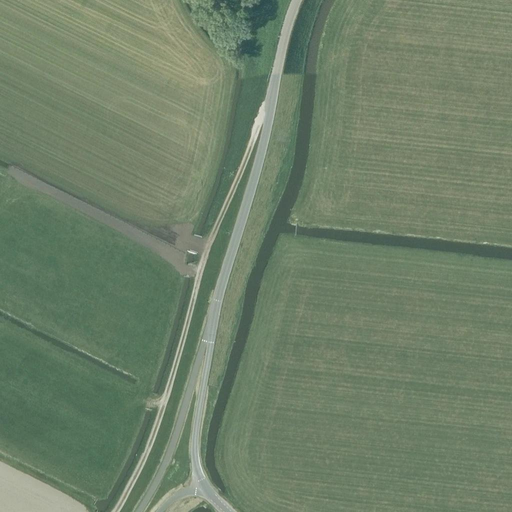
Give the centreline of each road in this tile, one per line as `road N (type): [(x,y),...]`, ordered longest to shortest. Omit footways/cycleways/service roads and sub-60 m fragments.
road 1 (track): [(112,511),(141,463),(205,245),(272,100)]
road 2 (tertiary): [(216,304),(295,0)]
road 3 (unclassified): [(137,511),(172,444),(216,304)]
road 4 (tertiary): [(204,491),(194,444),(216,304)]
